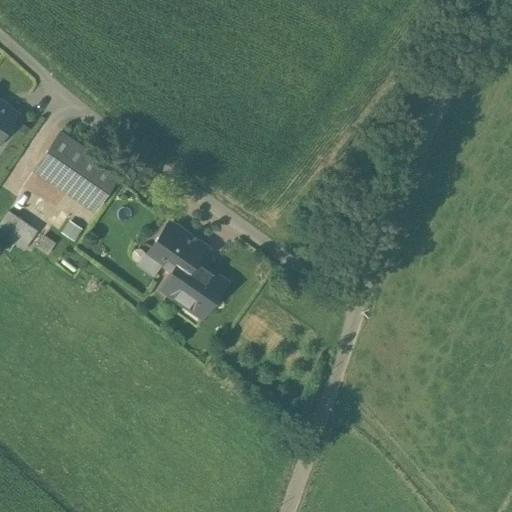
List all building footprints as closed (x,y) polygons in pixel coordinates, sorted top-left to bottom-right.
[(0,137),(16,113),(0,102),(0,137)] [(119,172),(59,132),(37,165),(96,205),(119,172)] [(0,190),(11,174),(0,166),(0,190)] [(36,230),(8,211),(0,222),(0,233),(23,249),(36,230)] [(169,220),(148,251),(161,260),(164,255),(182,229),(169,220)] [(344,233),(326,227),(314,266),(331,273),(344,233)] [(208,247),(182,229),(164,255),(175,263),(184,251),(198,261),(208,247)] [(49,252),(56,240),(45,233),(37,245),(49,252)] [(198,261),(184,251),(175,263),(159,287),(174,297),(177,292),(203,311),(200,315),(202,316),(227,281),(198,261)] [(177,292),(174,297),(200,315),(203,311),(177,292)]
